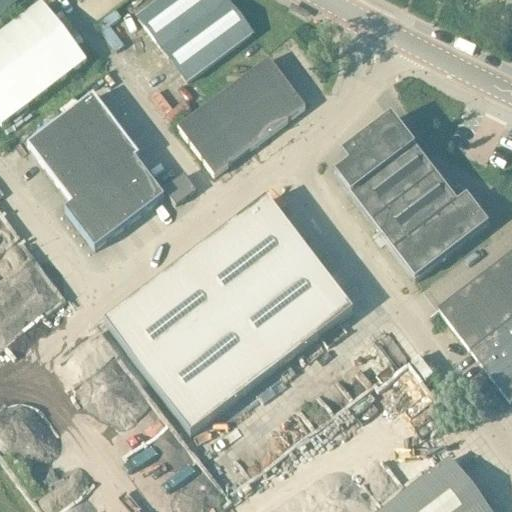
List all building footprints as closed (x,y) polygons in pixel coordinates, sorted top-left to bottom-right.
[(0,0),(0,19),(24,0),(0,0)] [(253,41),(251,38),(221,0),(167,0),(137,23),(186,87),(238,47),(241,51),(253,41)] [(0,129),(1,131),(86,67),(41,9),(0,39),(0,129)] [(213,180),(304,112),(268,64),(177,132),(213,180)] [(75,146),(107,121),(92,101),(59,126),(75,146)] [(89,166),(122,141),(107,121),(75,146),(89,166)] [(446,186),(442,190),(391,123),(341,161),(349,171),(335,182),(414,285),(487,229),(459,192),(454,196),(446,186)] [(42,171),(75,146),(59,126),(26,151),(42,171)] [(134,164),(138,161),(122,141),(89,166),(104,185),(116,176),(133,163),(134,164)] [(57,191),(89,166),(75,146),(42,171),(57,191)] [(163,202),(134,164),(133,163),(116,176),(146,216),(163,202)] [(71,210),(81,203),(99,189),(104,185),(89,166),(57,191),(71,210)] [(129,229),(146,216),(116,176),(104,185),(99,189),(129,229)] [(174,210),(194,195),(182,179),(162,194),(174,210)] [(111,242),(129,229),(99,189),(81,203),(111,242)] [(94,255),(111,242),(81,203),(71,210),(64,215),(94,255)] [(190,441),(353,317),(266,203),(103,328),(190,441)] [(471,357),(511,325),(511,258),(438,315),(471,357)] [(511,325),(471,357),(509,407),(511,405),(511,325)] [(484,511),(452,469),(448,464),(384,511),(484,511)]
